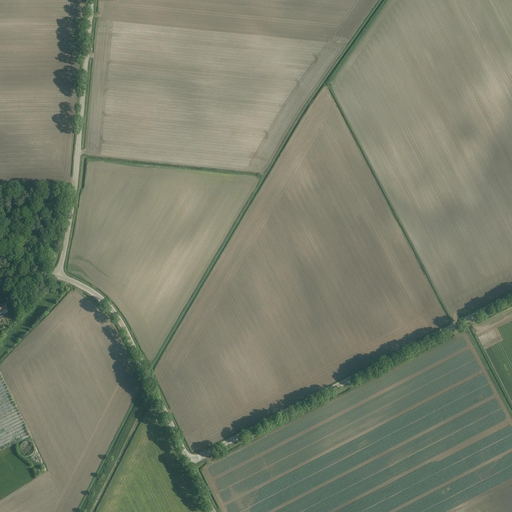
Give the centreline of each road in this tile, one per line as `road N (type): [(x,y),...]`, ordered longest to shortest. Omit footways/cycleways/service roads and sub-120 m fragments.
road 1 (unclassified): [(187,461),(511,295)]
road 2 (unclassified): [(58,276),(92,0)]
road 3 (unclassified): [(187,461),(115,312),(58,276)]
